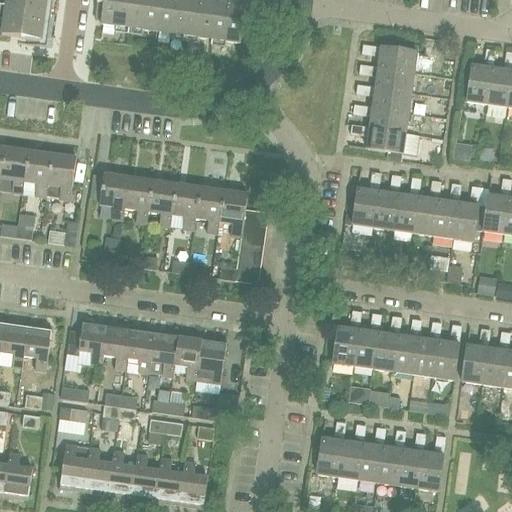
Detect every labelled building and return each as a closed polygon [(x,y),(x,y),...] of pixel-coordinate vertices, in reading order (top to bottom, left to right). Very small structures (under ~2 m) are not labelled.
[(5,0),(4,7),(44,13),(46,0),(5,0)] [(127,31),(131,0),(95,0),(93,21),(100,22),(99,27),(127,31)] [(131,0),(127,31),(155,34),(159,0),(131,0)] [(159,0),(155,34),(183,38),(187,0),(159,0)] [(187,0),(183,38),(211,41),(216,2),(203,0),(187,0)] [(216,2),(211,41),(240,45),(242,27),(247,28),(251,0),(249,0),(240,0),(240,5),(216,2)] [(44,13),(4,7),(0,35),(18,38),(17,44),(46,49),(47,38),(41,37),(44,13)] [(377,70),(412,74),(415,55),(362,47),(361,57),(378,59),(377,70)] [(488,107),(493,71),(496,53),(486,52),(484,69),(472,67),(466,104),(488,107)] [(493,71),(488,107),(508,110),(511,78),(511,55),(506,54),(503,72),(493,71)] [(409,95),(412,74),(377,70),(358,67),(357,77),(375,79),(374,90),(409,95)] [(409,95),(374,90),(356,88),(355,97),(373,100),(371,110),(407,115),(409,95)] [(404,135),(407,115),(371,110),(353,108),(352,117),(370,119),(368,130),(404,135)] [(404,135),(368,130),(350,127),(349,137),(367,140),(365,151),(401,156),(404,135)] [(28,154),(4,150),(1,181),(13,183),(11,195),(23,197),(24,185),(28,154)] [(28,154),(24,185),(37,186),(35,198),(46,200),(48,188),(52,157),(28,154)] [(52,157),(48,188),(60,190),(59,202),(70,203),(76,161),(52,157)] [(373,231),(378,194),(381,177),(371,175),(369,193),(357,192),(353,217),(352,226),(351,228),(373,231)] [(124,210),(128,180),(104,176),(100,206),(113,208),(111,221),(123,222),(124,210)] [(378,194),(373,231),(393,233),(398,197),(401,180),(391,178),(389,196),(378,194)] [(128,180),(124,210),(137,212),(135,224),(146,226),(148,214),(152,183),(128,180)] [(393,233),(413,236),(418,200),(421,182),(412,181),(409,199),(398,197),(393,233)] [(509,201),(510,201),(511,183),(502,182),(500,199),(488,197),(482,234),(504,237),(509,201)] [(170,229),(171,217),(175,186),(152,183),(148,214),(161,216),(160,228),(170,229)] [(413,236),(433,239),(438,203),(441,185),(432,184),(430,202),(418,200),(413,236)] [(175,186),(171,217),(184,219),(182,231),(194,233),(195,220),(199,190),(175,186)] [(453,242),(458,205),(460,188),(452,187),(449,204),(438,203),(433,239),(453,242)] [(458,205),(453,242),(473,244),(480,191),(471,189),(468,207),(458,205)] [(218,236),(220,223),(224,193),(199,190),(195,220),(208,222),(206,234),(218,236)] [(241,239),(242,236),(243,224),(245,212),(247,197),(224,193),(220,223),(232,225),(230,237),(241,239)] [(243,224),(266,227),(267,215),(245,212),(243,224)] [(344,224),(344,225),(352,226),(353,217),(345,216),(344,224)] [(266,227),(243,224),(242,236),(264,239),(266,227)] [(0,238),(16,241),(18,228),(1,225),(0,231),(0,238)] [(33,230),(18,228),(16,241),(32,243),(33,230)] [(47,245),(64,247),(66,235),(49,232),(47,245)] [(242,236),(241,239),(240,248),(262,251),(264,239),(242,236)] [(238,259),(261,263),(262,251),(240,248),(238,259)] [(101,252),(100,264),(117,267),(118,254),(101,252)] [(140,270),(142,258),(124,255),(123,268),(140,270)] [(156,260),(142,258),(140,270),(155,272),(156,260)] [(261,263),(238,259),(238,264),(237,271),(259,274),(261,263)] [(170,275),(187,277),(189,264),(172,262),(170,275)] [(235,283),(237,271),(238,264),(223,262),(222,269),(221,269),(219,281),(235,283)] [(189,264),(187,277),(203,279),(205,266),(189,264)] [(237,271),(235,283),(257,286),(259,274),(237,271)] [(440,283),(441,273),(429,271),(428,282),(438,283),(440,283)] [(460,286),(461,274),(448,272),(446,284),(460,286)] [(358,334),(359,334),(361,316),(351,315),(349,332),(337,331),(332,366),(353,369),(358,334)] [(358,334),(353,369),(373,372),(378,336),(379,336),(381,319),(372,318),(369,335),(359,334),(358,334)] [(373,372),(393,375),(398,339),(401,321),(391,320),(389,337),(379,336),(378,336),(373,372)] [(22,371),(23,358),(28,327),(3,323),(0,345),(0,355),(13,357),(11,369),(22,371)] [(398,339),(393,375),(413,378),(418,342),(421,324),(412,323),(410,340),(398,339)] [(102,358),(106,328),(82,324),(81,336),(70,334),(66,357),(78,359),(79,355),(93,357),(91,369),(101,370),(102,358)] [(413,378),(433,381),(438,345),(439,345),(441,327),(432,326),(429,343),(418,342),(413,378)] [(52,331),(28,327),(23,358),(36,360),(34,372),(45,374),(52,331)] [(130,331),(106,328),(102,358),(115,360),(114,372),(124,373),(126,362),(130,331)] [(438,345),(433,381),(453,383),(460,330),(451,329),(449,346),(439,345),(438,345)] [(130,331),(126,362),(139,364),(137,375),(149,377),(149,375),(154,335),(130,331)] [(482,388),(487,351),(490,334),(480,333),(478,350),(466,349),(461,385),(482,388)] [(154,335),(149,375),(162,377),(161,379),(172,380),(173,373),(178,338),(154,335)] [(487,351),(482,388),(502,390),(507,354),(510,337),(501,336),(498,353),(487,351)] [(178,338),(173,373),(185,375),(184,382),(196,384),(202,341),(178,338)] [(202,341),(196,384),(220,388),(225,345),(202,341)] [(502,390),(511,391),(511,354),(507,354),(502,390)] [(60,401),(87,405),(89,393),(61,389),(60,401)] [(348,403),(362,405),(364,391),(350,389),(348,403)] [(0,393),(0,406),(9,408),(10,395),(0,393)] [(42,399),(26,397),(24,409),(41,412),(52,413),(54,396),(42,395),(42,399)] [(104,408),(119,410),(121,397),(105,395),(104,408)] [(119,410),(136,413),(138,399),(121,397),(119,410)] [(389,399),(388,408),(399,410),(400,401),(389,399)] [(151,415),(167,417),(169,404),(152,402),(151,415)] [(169,404),(167,417),(183,419),(185,407),(169,404)] [(428,414),(439,416),(440,407),(430,405),(428,414)] [(117,422),(119,410),(104,408),(102,419),(117,422)] [(199,421),(215,423),(217,411),(192,408),(191,420),(199,421)] [(69,423),(85,426),(87,413),(60,409),(59,421),(69,423)] [(134,424),(136,413),(119,410),(117,422),(134,424)] [(23,417),(22,429),(38,431),(40,419),(23,417)] [(149,434),(165,436),(166,424),(150,421),(149,434)] [(166,424),(165,436),(181,439),(183,426),(166,424)] [(94,441),(95,428),(69,425),(68,439),(94,441)] [(337,480),(342,444),(345,426),(335,425),(333,443),(321,441),(316,477),(337,480)] [(337,480),(358,483),(362,447),(365,429),(356,427),(353,446),(342,444),(337,480)] [(196,441),(213,444),(215,431),(198,429),(196,441)] [(358,483),(377,485),(382,449),(385,431),(375,430),(373,448),(362,447),(358,483)] [(398,488),(403,452),(405,434),(395,433),(393,451),(382,449),(377,485),(398,488)] [(398,488),(418,491),(422,455),(425,437),(415,435),(413,454),(403,452),(398,488)] [(433,456),(422,455),(418,491),(437,493),(444,440),(435,439),(433,456)] [(59,489),(83,492),(87,462),(74,461),(76,447),(65,446),(59,489)] [(87,462),(83,492),(107,496),(111,465),(97,464),(99,451),(89,450),(87,462)] [(112,453),(111,465),(107,496),(131,499),(135,469),(123,467),(124,455),(112,453)] [(10,455),(9,467),(4,499),(28,502),(32,471),(18,469),(20,456),(10,455)] [(155,502),(159,472),(145,470),(147,458),(137,456),(135,469),(131,499),(155,502)] [(161,460),(159,472),(155,502),(178,505),(183,475),(169,473),(171,461),(161,460)] [(183,475),(178,505),(204,509),(207,479),(191,476),(193,464),(184,463),(183,475)] [(0,498),(4,499),(9,467),(0,466),(0,498)]
